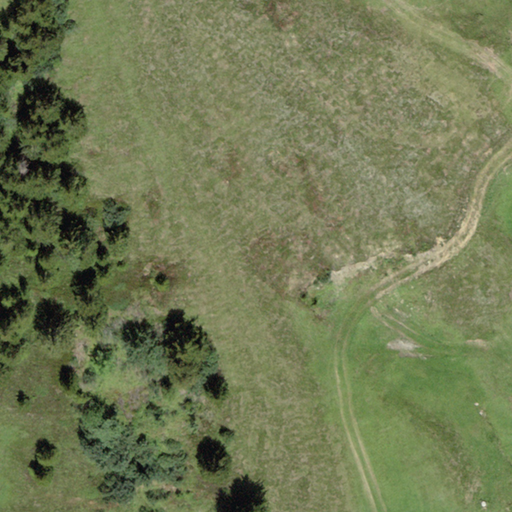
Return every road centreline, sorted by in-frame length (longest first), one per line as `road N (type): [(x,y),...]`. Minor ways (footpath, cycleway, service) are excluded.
road 1 (track): [(511,148),(485,175),(464,237),(357,308),(346,325),(339,355),(345,412),(379,511)]
road 2 (track): [(390,0),(511,81)]
